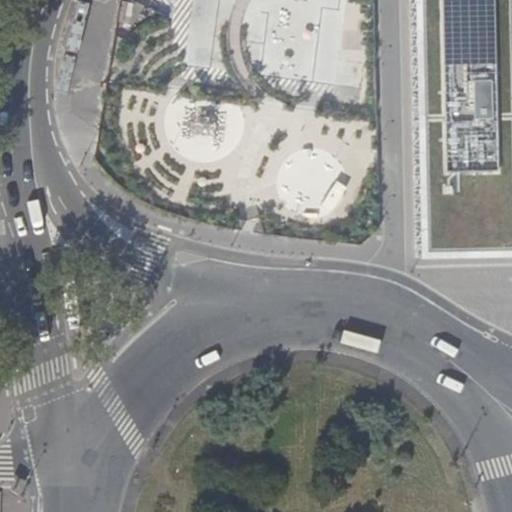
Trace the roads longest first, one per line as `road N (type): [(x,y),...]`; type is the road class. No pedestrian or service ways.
road 1 (primary): [(35,194),(70,463)]
road 2 (primary): [(262,312),(35,194)]
road 3 (primary): [(262,312),(218,325),(170,355),(114,406),(70,463)]
road 4 (primary): [(468,376),(424,342),(380,324),(262,312)]
road 5 (primary): [(39,0),(22,87),(35,194)]
